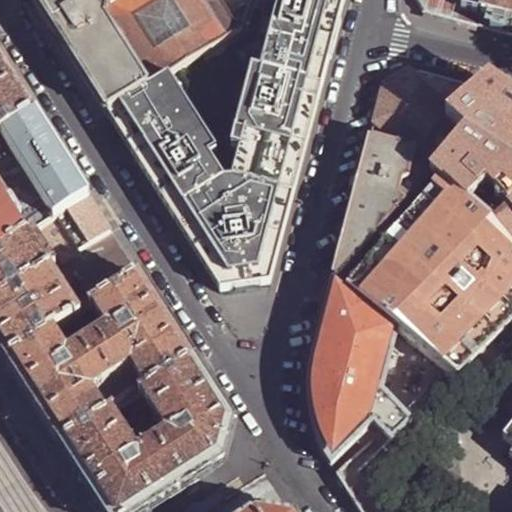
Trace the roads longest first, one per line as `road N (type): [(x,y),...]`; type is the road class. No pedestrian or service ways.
road 1 (residential): [(0,0),(263,418)]
road 2 (residential): [(263,418),(370,26)]
road 3 (residential): [(370,26),(511,65)]
